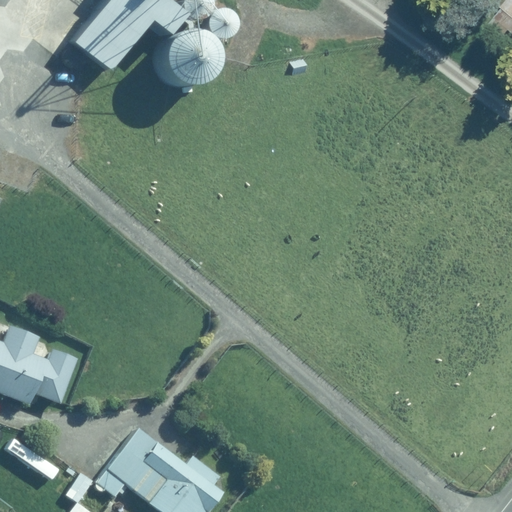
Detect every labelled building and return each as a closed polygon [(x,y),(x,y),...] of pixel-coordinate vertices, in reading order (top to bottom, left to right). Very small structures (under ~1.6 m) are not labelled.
[(106,0),(71,44),(107,72),(146,24),(166,40),(183,18),(159,0),(106,0)] [(212,0),(165,0),(225,47),(243,24),(212,0)] [(160,82),(162,84),(163,86),(165,88),(167,89),(170,90),(172,91),(174,92),(177,93),(179,93),(182,94),(184,94),(187,93),(189,93),(192,92),(194,91),(196,90),(198,89),(201,88),(203,86),(204,84),(206,82),(207,80),(209,78),(210,76),(211,73),(211,71),(212,68),(212,66),(212,63),(212,61),(211,58),(211,56),(210,54),(209,51),(207,49),(206,47),(204,45),(202,43),(201,42),(198,40),(196,39),(194,38),(192,37),(189,36),(187,36),(184,36),(182,36),(179,36),(177,36),(174,37),(172,38),(170,39),(167,40),(165,42),(163,43),(162,45),(160,47),(158,49),(157,51),(156,54),(155,56),(155,58),(154,61),(154,63),(154,66),(154,68),(155,71),(155,73),(156,76),(157,78),(159,80),(160,82)] [(0,395),(32,405),(34,398),(67,408),(83,356),(52,346),(46,362),(33,358),(39,339),(10,330),(12,321),(0,317),(0,395)] [(105,491),(114,498),(116,499),(123,490),(125,487),(157,511),(213,511),(226,495),(214,486),(221,476),(194,455),(186,465),(136,427),(92,485),(104,493),(105,491)] [(75,505),(69,511),(89,511),(77,504),(93,481),(80,472),(63,496),(75,505)]
